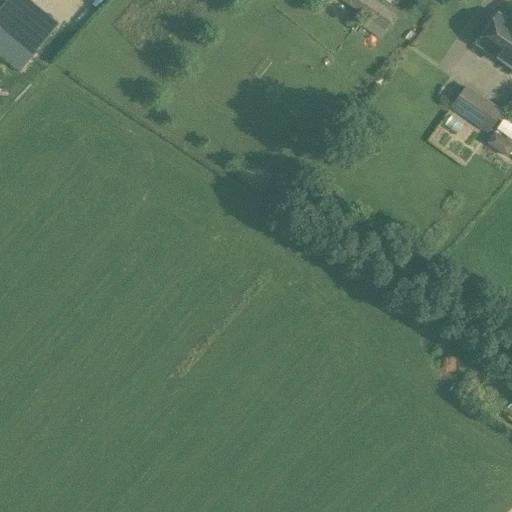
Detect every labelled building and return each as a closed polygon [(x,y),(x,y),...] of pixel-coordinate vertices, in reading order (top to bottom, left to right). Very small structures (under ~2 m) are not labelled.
[(34,0),(9,0),(0,11),(0,23),(34,54),(61,23),(34,0)] [(385,29),(395,14),(374,0),(342,0),(366,17),(385,29)] [(476,43),(511,67),(511,14),(508,21),(496,13),(476,43)] [(0,27),(0,55),(19,71),(30,58),(33,54),(0,27)] [(449,107),(487,133),(503,110),(465,84),(451,105),(449,107)] [(493,131),(485,142),(492,147),(500,136),(493,131)]
